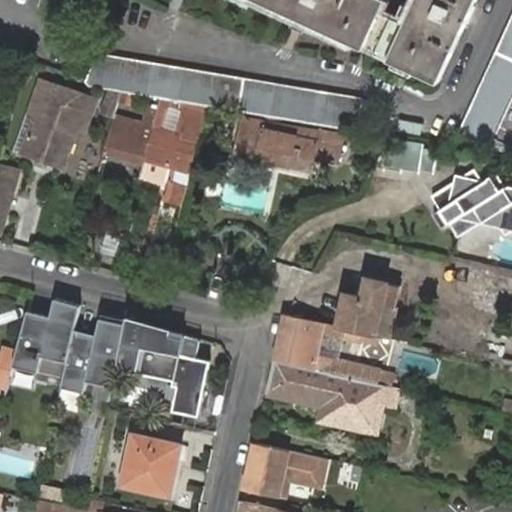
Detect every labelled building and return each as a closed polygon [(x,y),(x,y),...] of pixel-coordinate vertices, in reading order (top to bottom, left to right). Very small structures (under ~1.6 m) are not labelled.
[(356,43),(262,0),(249,0),(294,21),(292,26),(302,31),(305,32),(308,26),(354,47),(356,43)] [(262,0),(356,43),(365,47),(377,52),(392,20),(382,12),(382,10),(386,0),(262,0)] [(395,61),(415,70),(440,81),(455,48),(457,43),(467,22),(474,6),(477,0),(416,0),(406,23),(401,22),(392,20),(377,52),(390,58),(395,61)] [(394,15),(392,20),(401,22),(406,23),(416,0),(410,0),(402,19),(394,15)] [(394,15),(382,10),(382,12),(392,20),(394,15)] [(511,17),(459,135),(460,135),(489,149),(511,98),(511,17)] [(209,105),(359,131),(361,119),(364,98),(97,53),(88,77),(87,82),(91,85),(111,89),(122,91),(138,94),(162,98),(209,105)] [(413,75),(415,70),(395,61),(393,65),(413,75)] [(37,117),(24,153),(64,168),(78,131),(84,133),(96,100),(71,91),(41,81),(37,95),(30,115),(37,117)] [(119,102),(120,101),(122,91),(111,89),(108,98),(102,113),(115,117),(115,115),(119,102)] [(134,105),(138,94),(122,91),(120,101),(134,105)] [(511,98),(489,149),(493,149),(511,153),(511,98)] [(145,159),(159,107),(148,105),(143,123),(115,115),(115,117),(105,152),(111,154),(144,163),(145,159)] [(204,124),(207,116),(183,110),(177,134),(163,130),(169,109),(159,107),(145,159),(192,171),(195,160),(194,159),(199,145),(204,124)] [(18,151),(24,153),(37,117),(30,115),(18,151)] [(244,117),(236,153),(314,170),(319,146),(342,150),(345,135),(322,131),(244,117)] [(423,143),(393,140),(377,166),(419,170),(419,169),(422,148),(423,143)] [(342,150),(319,146),(316,160),(340,164),(342,150)] [(506,189),(508,188),(498,173),(484,182),(476,169),(433,196),(442,209),(435,213),(444,228),(451,224),(459,237),(484,221),(500,224),(507,236),(511,232),(511,197),(510,195),(506,189)] [(0,183),(1,180),(0,179),(0,225),(6,205),(11,206),(15,191),(0,187),(0,183)] [(167,201),(183,206),(188,185),(174,181),(172,185),(167,201)] [(100,260),(116,265),(124,235),(109,231),(100,260)] [(147,280),(161,284),(168,260),(171,247),(156,244),(154,253),(148,251),(142,272),(148,273),(147,280)] [(346,292),(338,325),(338,326),(357,330),(358,330),(376,334),(383,303),(392,304),(396,306),(401,285),(388,282),(388,281),(367,276),(365,284),(364,291),(363,296),(356,295),(346,292)] [(80,304),(56,297),(51,315),(29,309),(23,332),(23,336),(18,351),(15,363),(13,372),(38,379),(41,368),(64,374),(75,328),(80,304)] [(384,336),(392,304),(383,303),(376,334),(379,335),(384,336)] [(331,372),(379,383),(379,382),(381,374),(381,372),(334,360),(319,357),(325,331),(339,335),(355,339),(357,330),(338,326),(338,325),(326,322),(287,313),(285,313),(284,317),(275,358),(332,372),(331,372)] [(97,332),(75,328),(64,374),(62,386),(112,399),(118,368),(122,341),(125,323),(100,317),(97,332)] [(168,329),(126,318),(125,323),(122,341),(144,346),(178,353),(183,333),(168,329)] [(448,345),(451,331),(433,327),(430,341),(448,345)] [(376,334),(358,330),(355,339),(377,343),(379,335),(376,334)] [(334,360),(339,335),(325,331),(319,357),(334,360)] [(202,339),(183,333),(178,353),(198,357),(202,339)] [(144,346),(122,341),(118,368),(138,372),(144,346)] [(178,353),(144,346),(138,372),(174,379),(173,384),(178,386),(173,410),(200,416),(209,372),(200,358),(178,353)] [(13,372),(15,363),(18,351),(5,347),(0,365),(0,385),(8,388),(12,375),(13,372)] [(211,360),(200,358),(209,372),(211,360)] [(275,358),(267,392),(324,405),(321,419),(377,431),(383,402),(396,404),(399,387),(379,383),(331,372),(332,372),(275,358)] [(379,382),(386,384),(387,376),(381,374),(379,382)] [(58,406),(78,409),(81,392),(61,389),(58,406)] [(511,398),(505,397),(503,409),(511,410),(511,398)] [(123,484),(171,494),(178,463),(179,460),(181,451),(182,444),(174,443),(134,434),(123,484)] [(325,457),(257,442),(250,473),(258,475),(254,490),(286,497),(290,478),(319,484),(325,457)] [(360,481),(363,468),(355,467),(352,480),(360,481)] [(246,489),(254,490),(258,475),(250,473),(246,489)] [(24,511),(27,497),(19,495),(16,511),(23,511),(24,511)] [(27,497),(24,511),(35,511),(38,499),(27,497)] [(95,511),(89,511),(38,499),(35,511),(95,511)] [(240,511),(293,511),(243,500),(240,511)]
